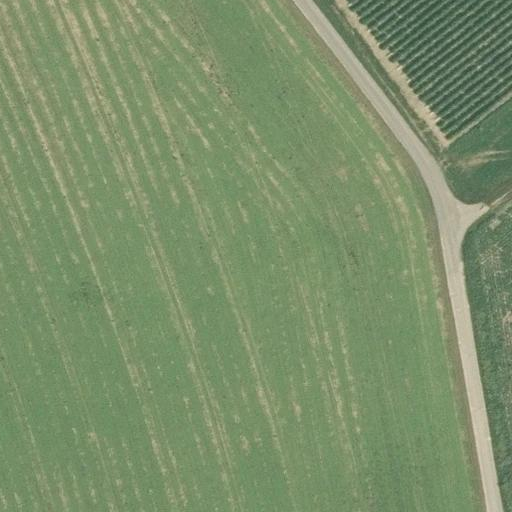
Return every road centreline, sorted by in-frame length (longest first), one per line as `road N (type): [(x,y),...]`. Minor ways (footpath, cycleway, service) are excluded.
road 1 (track): [(457,219),(457,282),(499,511)]
road 2 (track): [(296,0),(457,219)]
